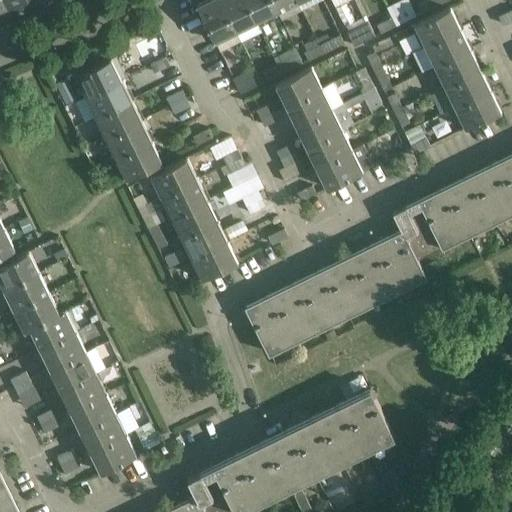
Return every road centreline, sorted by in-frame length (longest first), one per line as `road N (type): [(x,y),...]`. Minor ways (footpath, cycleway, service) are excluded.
road 1 (residential): [(308,253),(218,305),(249,424),(176,465),(162,483),(93,511)]
road 2 (residential): [(308,253),(235,115),(205,99),(158,0)]
road 3 (residential): [(308,253),(339,225),(511,141)]
road 4 (unclassified): [(0,54),(127,0)]
road 5 (residential): [(67,511),(24,430),(0,410)]
